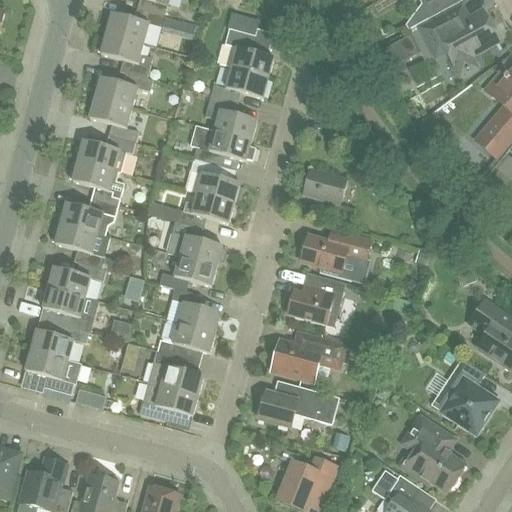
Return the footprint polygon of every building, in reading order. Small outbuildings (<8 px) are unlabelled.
[(165,19),(169,0),(139,0),(145,1),(142,12),(165,19)] [(418,0),(422,6),(406,28),(408,32),(453,8),(448,0),(418,0)] [(170,20),(165,19),(142,12),(139,23),(112,16),(107,37),(144,47),(149,27),(167,32),(170,20)] [(477,69),(471,59),(499,44),(482,13),(456,27),(450,14),(420,30),(427,43),(430,42),(434,50),(442,45),(460,78),(477,69)] [(196,27),(186,24),(182,39),(192,42),(193,41),(196,27)] [(399,31),(402,36),(406,33),(408,32),(406,28),(399,31)] [(232,71),(269,81),(274,61),(248,54),(252,38),(230,32),(220,68),(232,71)] [(372,52),(387,79),(405,70),(401,62),(396,53),(412,44),(406,34),(372,52)] [(141,57),(144,47),(107,37),(101,57),(127,64),(124,76),(130,77),(147,82),(148,81),(153,61),(141,57)] [(263,102),(269,81),(232,71),(226,91),(214,88),(211,99),(234,105),(237,94),(263,102)] [(490,126),(477,142),(485,149),(496,159),(495,159),(497,160),(511,142),(511,74),(509,79),(507,77),(505,80),(500,75),(485,92),(492,98),(505,109),(490,126)] [(153,83),(148,81),(147,82),(130,77),(127,88),(101,80),(95,101),(132,111),(138,91),(150,95),(153,83)] [(231,116),(234,105),(211,99),(206,119),(218,123),(215,134),(252,144),(257,123),(231,116)] [(127,131),(132,111),(95,101),(90,121),(116,128),(113,139),(136,146),(139,135),(127,131)] [(444,123),(433,115),(421,123),(431,137),(444,123)] [(252,144),(215,134),(209,154),(197,150),(194,162),(217,168),(220,157),(239,162),(246,164),(247,162),(253,163),(256,151),(250,149),(252,144)] [(133,157),(136,146),(113,139),(110,150),(84,143),(78,164),(115,174),(119,175),(121,175),(127,156),(133,157)] [(214,179),(217,168),(194,162),(185,193),(198,197),(235,207),(240,186),(214,179)] [(119,175),(115,174),(78,164),(77,169),(73,168),(69,181),(73,182),(73,184),(99,191),(96,202),(119,209),(125,188),(116,186),(119,175)] [(310,172),(303,198),(329,205),(325,218),(352,226),(356,212),(340,208),(347,183),(310,172)] [(229,227),(235,207),(198,197),(195,207),(186,204),(184,214),(180,213),(177,225),(200,231),(203,220),(229,227)] [(114,226),(119,209),(96,202),(93,213),(67,206),(61,226),(106,239),(109,229),(114,226)] [(150,217),(157,219),(160,208),(153,206),(150,217)] [(197,242),(200,231),(177,225),(174,236),(186,239),(180,259),(217,269),(223,249),(197,242)] [(110,240),(106,239),(61,226),(55,247),(82,254),(79,265),(83,267),(83,266),(102,271),(107,273),(113,274),(116,263),(105,260),(110,240)] [(339,235),(337,241),(336,247),(313,241),(308,240),(308,241),(302,265),(319,269),(317,275),(364,288),(370,266),(365,265),(371,243),(362,241),(339,235)] [(428,258),(419,255),(416,264),(425,267),(428,258)] [(212,290),(217,269),(180,259),(175,279),(163,276),(160,287),(175,292),(175,291),(183,294),(183,293),(186,283),(212,290)] [(107,273),(102,271),(83,266),(83,267),(80,277),(54,270),(49,291),(86,301),(91,281),(104,284),(107,273)] [(469,267),(468,267),(456,273),(463,288),(476,283),(470,269),(469,267)] [(294,293),(287,318),(327,329),(327,328),(334,331),(346,286),(307,276),(302,296),(294,293)] [(80,321),(86,301),(49,291),(43,311),(69,318),(66,329),(89,335),(93,324),(80,321)] [(198,297),(183,293),(183,294),(175,291),(175,292),(172,303),(184,306),(179,326),(216,336),(221,316),(195,309),(198,297)] [(486,338),(477,350),(510,372),(511,369),(511,337),(496,327),(504,316),(486,303),(470,327),(486,338)] [(216,336),(179,326),(170,324),(166,326),(162,340),(164,344),(161,343),(158,354),(181,361),(184,350),(210,357),(216,336)] [(86,347),(89,335),(66,329),(63,340),(37,333),(31,353),(69,363),(74,343),(86,347)] [(280,343),(272,374),(314,385),(319,366),(340,371),(341,366),(347,366),(350,354),(345,350),(346,349),(311,339),(308,351),(280,343)] [(63,384),(69,363),(31,353),(26,374),(52,381),(49,392),(72,398),(75,387),(63,384)] [(178,372),(181,361),(158,354),(149,386),(198,399),(204,379),(178,372)] [(447,355),(444,360),(452,365),(456,360),(447,355)] [(432,408),(442,414),(476,437),(498,404),(474,388),(483,374),(463,361),(432,408)] [(193,419),(198,399),(149,386),(140,417),(164,423),(167,412),(193,419)] [(340,401),(322,396),(297,389),(293,402),(266,395),(259,422),(291,431),(295,417),(329,427),(333,425),(340,401)] [(387,401),(391,394),(383,389),(377,397),(383,401),(387,401)] [(106,400),(94,397),(91,409),(103,412),(106,400)] [(456,443),(449,438),(420,420),(403,446),(411,452),(400,469),(429,487),(431,484),(447,495),(451,490),(455,490),(459,483),(458,479),(465,468),(447,456),(456,443)] [(0,498),(9,501),(21,457),(0,451),(0,498)] [(281,461),(292,465),(296,456),(285,451),(281,461)] [(357,455),(352,461),(358,466),(362,459),(357,455)] [(316,511),(321,511),(329,494),(338,470),(316,461),(312,472),(293,464),(278,503),(300,511),(306,511),(308,509),(316,511)] [(37,511),(38,510),(44,511),(67,511),(73,494),(60,490),(61,485),(63,485),(68,468),(45,462),(41,478),(28,474),(18,511),(37,511)] [(400,478),(397,482),(385,474),(373,493),(385,501),(387,498),(394,503),(388,511),(426,511),(412,503),(420,491),(400,478)] [(113,504),(118,486),(117,481),(114,478),(109,479),(106,482),(90,478),(80,511),(126,511),(127,510),(115,507),(113,504)] [(151,490),(144,511),(175,511),(180,498),(151,490)] [(70,511),(80,511),(82,504),(73,502),(70,511)]
